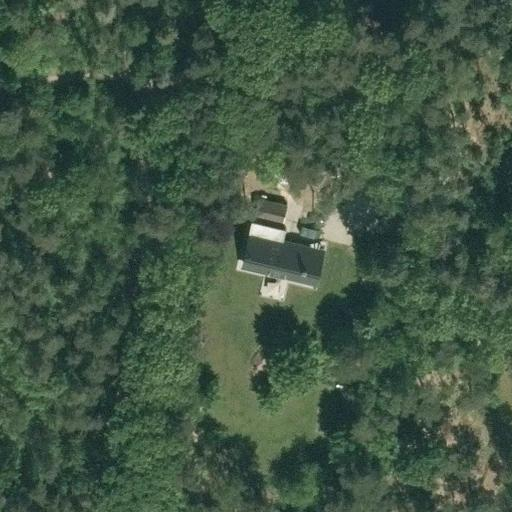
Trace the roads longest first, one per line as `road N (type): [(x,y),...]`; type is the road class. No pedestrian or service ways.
road 1 (track): [(175,86),(96,511)]
road 2 (track): [(0,82),(79,77),(175,86)]
road 3 (unknown): [(511,236),(349,203)]
